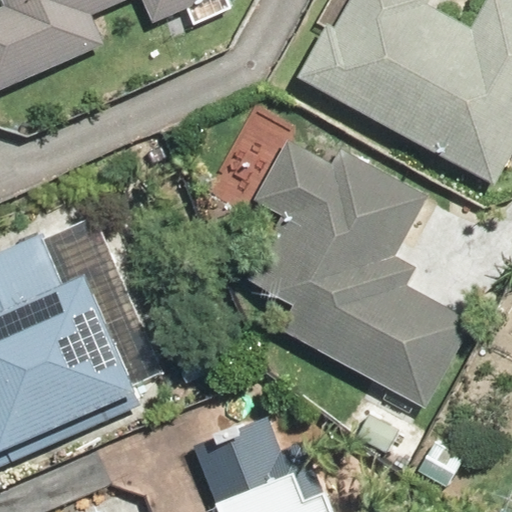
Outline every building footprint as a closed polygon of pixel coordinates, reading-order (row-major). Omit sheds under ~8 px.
[(0,0),(0,83),(100,44),(90,17),(133,0),(143,0),(154,26),(220,0),(0,0)] [(511,0),(483,0),(472,22),(431,0),(344,0),(328,30),(318,24),(289,77),(489,186),(511,145),(511,0)] [(424,193),(329,139),(287,116),(239,202),(276,222),(228,308),(417,415),(469,322),(380,272),(424,193)] [(0,458),(130,410),(79,274),(55,283),(39,240),(0,254),(0,458)] [(208,511),(356,511),(313,409),(226,446),(244,487),(205,503),(208,511)] [(436,430),(408,469),(442,494),(471,456),(436,430)]
